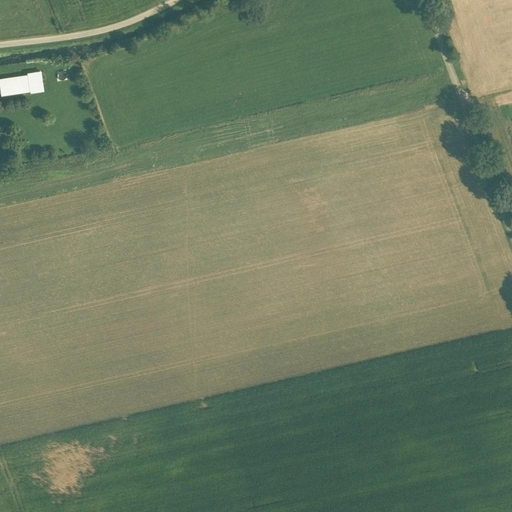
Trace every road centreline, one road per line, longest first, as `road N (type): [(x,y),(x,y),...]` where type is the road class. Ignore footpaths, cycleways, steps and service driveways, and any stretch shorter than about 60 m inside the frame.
road 1 (track): [(426,0),(511,232)]
road 2 (track): [(169,0),(95,31),(0,43)]
